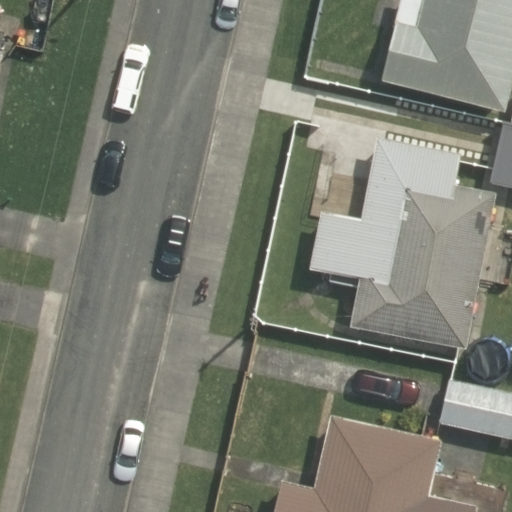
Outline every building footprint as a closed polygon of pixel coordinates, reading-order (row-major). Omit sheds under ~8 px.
[(506,113),(503,123),(511,125),(511,0),(400,0),(381,84),(506,113)] [(511,125),(503,123),(489,185),(511,190),(511,125)] [(349,330),(466,353),(497,195),(459,187),(465,155),(380,138),(364,218),(320,210),(309,267),(360,277),(349,330)] [(440,427),(511,441),(511,394),(448,382),(440,427)] [(467,511),(431,504),(445,441),(330,416),(314,488),(279,480),(271,511),(467,511)]
